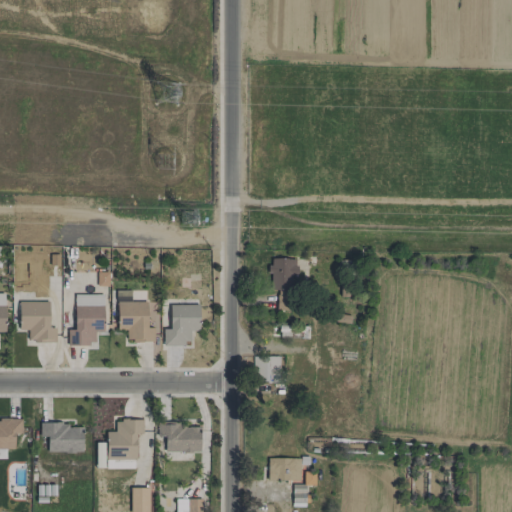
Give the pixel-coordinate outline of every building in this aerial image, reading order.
[(268,289),(275,289),(275,309),(292,309),(291,290),(292,290),(291,275),(295,275),(295,258),(267,259),(268,289)] [(73,295),(73,329),(67,329),(67,345),(93,344),(93,332),(102,331),(102,295),(73,295)] [(145,301),(125,302),(125,297),(115,297),(116,329),(125,329),(125,341),(152,340),(152,327),(146,327),(145,301)] [(17,302),(17,329),(26,329),(27,342),(54,342),(54,327),(47,327),(47,302),(17,302)] [(197,304),(168,305),(169,329),(161,329),(162,345),(189,344),(189,331),(198,331),(197,304)] [(307,326),(279,326),(279,337),(307,338),(307,326)] [(278,356),(252,356),(253,382),(278,381),(278,356)] [(0,448),(13,449),(12,433),(20,433),(20,420),(0,420),(0,448)] [(199,451),(198,427),(179,427),(179,423),(156,423),(156,436),(163,436),(163,452),(199,451)] [(81,424),(38,424),(38,436),(45,436),(45,452),(81,452),(81,424)] [(298,458),(266,458),(266,480),(298,480),(298,458)] [(313,472),(302,473),(302,485),(313,485),(313,472)] [(303,484),(290,484),(290,506),(303,506),(303,484)] [(147,511),(147,488),(129,488),(129,511),(147,511)] [(174,511),(201,511),(201,499),(175,498),(174,511)]
